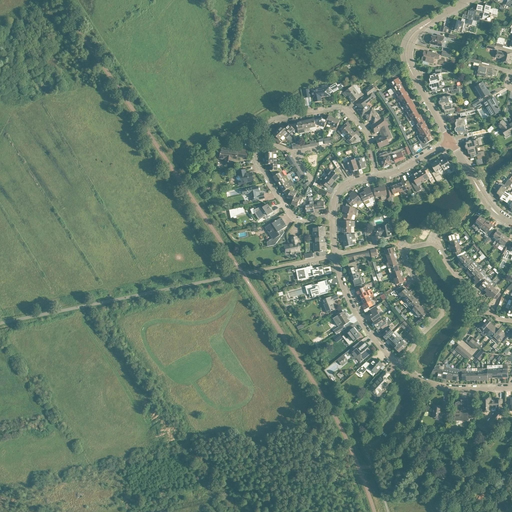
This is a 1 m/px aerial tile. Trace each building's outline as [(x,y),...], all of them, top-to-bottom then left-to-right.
[(475,18),(474,21),(477,22),(479,22),(481,17),(475,15),(476,12),(484,14),(482,18),(484,19),(488,17),(489,13),(497,15),(498,10),(491,8),(491,7),(488,6),(488,5),(488,4),(487,4),(486,4),(486,5),(485,5),(485,7),(483,7),(483,6),(478,5),(477,6),(476,6),(470,9),(470,10),(470,11),(469,10),(467,16),(475,18)] [(462,19),(461,21),(457,20),(457,21),(453,21),(452,26),(450,25),(449,30),(455,31),(455,30),(459,31),(460,28),(461,28),(461,27),(463,28),(464,23),(466,23),(466,24),(471,26),(476,27),(477,22),(474,21),(468,19),(468,20),(462,19)] [(430,44),(441,47),(444,37),(441,36),(440,38),(432,36),(430,44)] [(496,43),(496,46),(503,48),(505,39),(501,38),(498,37),(496,43)] [(422,60),(423,61),(422,64),(428,65),(429,62),(433,63),(434,58),(438,59),(439,55),(435,54),(435,53),(431,52),(431,53),(428,52),(424,51),(422,59),(422,60)] [(501,62),(510,64),(511,56),(511,53),(504,52),(504,53),(497,51),(496,56),(502,58),(501,62)] [(470,58),(469,62),(473,63),(472,66),(478,67),(479,65),(481,65),(482,61),(470,58)] [(478,67),(477,71),(479,72),(481,73),(480,75),(488,77),(488,76),(492,77),(493,75),(496,76),(497,71),(493,70),(493,68),(491,67),(489,67),(483,65),(483,68),(478,67)] [(429,78),(430,83),(438,81),(440,81),(439,76),(441,75),(440,73),(440,72),(430,74),(430,78),(429,78)] [(400,83),(401,84),(402,83),(399,78),(394,80),(389,82),(390,84),(391,83),(394,87),(400,83)] [(440,86),(438,81),(430,83),(429,83),(430,89),(431,88),(432,92),(442,89),(442,86),(440,86)] [(490,94),(483,83),(483,82),(482,83),(474,87),(481,99),(490,94)] [(390,95),(395,93),(403,88),(401,84),(400,83),(394,87),(389,90),(391,92),(389,93),(390,95)] [(322,89),(312,91),(313,98),(314,98),(314,102),(321,101),(320,97),(330,95),(329,94),(333,92),(333,93),(343,87),(341,84),(337,86),(336,84),(330,87),(328,88),(322,89)] [(372,86),(365,91),(368,96),(372,93),(376,90),(377,89),(375,86),(373,88),(372,86)] [(352,87),(343,93),(346,97),(347,96),(352,103),(360,97),(357,93),(352,87)] [(398,97),(399,97),(406,93),(406,92),(403,88),(395,93),(398,97)] [(402,101),(410,97),(407,92),(406,92),(406,93),(399,97),(402,101)] [(372,93),(368,96),(357,104),(360,108),(357,110),(362,116),(364,115),(370,110),(366,104),(375,97),(374,95),(372,93)] [(440,106),(442,106),(441,105),(450,103),(449,99),(451,98),(450,95),(440,97),(440,100),(439,101),(440,106)] [(402,101),(399,103),(402,108),(412,101),(410,97),(402,101)] [(498,104),(497,102),(495,97),(485,103),(484,103),(484,104),(491,114),(492,116),(496,114),(500,111),(499,108),(497,105),(498,104)] [(480,102),(473,106),(475,110),(476,111),(479,109),(479,108),(482,106),(482,105),(484,104),(484,103),(485,103),(484,100),(480,102)] [(414,107),(415,106),(412,101),(402,108),(403,110),(406,108),(407,110),(407,111),(414,107)] [(445,113),(455,111),(454,108),(452,108),(451,103),(450,103),(441,105),(442,106),(443,111),(444,110),(445,113)] [(467,112),(475,110),(473,106),(471,103),(468,104),(469,108),(457,111),(458,114),(467,112)] [(406,117),(409,116),(417,111),(414,107),(407,111),(407,110),(406,111),(408,114),(405,115),(406,117)] [(370,120),(374,124),(381,119),(372,108),(370,110),(364,115),(369,121),(370,120)] [(417,111),(409,116),(406,117),(409,122),(412,121),(413,120),(420,116),(419,116),(417,111)] [(412,126),(415,125),(423,120),(420,115),(419,116),(420,116),(413,120),(412,121),(409,122),(412,126)] [(326,124),(331,126),(334,118),(329,116),(327,120),(326,123),(326,124)] [(456,121),(455,122),(456,127),(464,125),(466,125),(465,120),(466,120),(466,116),(456,118),(456,121)] [(314,120),(316,129),(320,129),(321,126),(324,127),(326,124),(326,123),(327,120),(322,117),(321,119),(319,119),(314,120)] [(381,134),(382,134),(389,131),(387,126),(389,125),(383,117),(381,119),(374,124),(371,126),(376,133),(380,130),(381,134)] [(340,120),(334,118),(331,126),(330,129),(336,131),(337,128),(340,120)] [(314,120),(314,119),(308,120),(311,132),(317,130),(316,129),(314,120)] [(311,132),(308,120),(302,121),(305,133),(311,132)] [(423,120),(415,125),(418,129),(426,125),(423,120)] [(305,133),(302,121),(296,122),(297,123),(298,130),(299,133),(299,134),(305,133)] [(502,121),(498,125),(501,129),(506,137),(511,134),(511,133),(511,132),(511,122),(507,126),(502,121)] [(297,123),(292,124),(293,125),(290,125),(289,124),(285,128),(290,134),(291,134),(293,132),(295,133),(299,133),(298,130),(297,123)] [(346,123),(337,131),(343,137),(344,138),(346,136),(352,130),(349,127),(352,125),(350,124),(348,126),(346,123)] [(282,125),(278,130),(284,135),(286,138),(290,134),(285,128),(282,125)] [(418,129),(421,134),(428,130),(429,130),(426,125),(418,129)] [(465,130),(464,125),(456,127),(454,127),(456,133),(457,132),(458,136),(468,133),(467,130),(465,130)] [(281,138),(284,135),(278,130),(273,134),(275,136),(273,138),(279,144),(283,140),(281,138)] [(352,130),(346,136),(349,139),(346,141),(350,144),(351,143),(352,144),(361,142),(360,139),(360,138),(358,136),(359,136),(358,136),(356,134),(358,132),(357,131),(354,133),(352,130)] [(420,134),(417,136),(419,141),(431,135),(428,130),(421,134),(420,134)] [(389,131),(382,134),(383,137),(376,140),(380,147),(389,144),(387,140),(392,138),(389,131)] [(423,139),(419,141),(423,148),(429,145),(428,142),(433,139),(431,135),(423,139)] [(466,144),(465,145),(466,150),(467,150),(476,148),(475,143),(477,142),(476,139),(478,138),(477,135),(473,136),(474,139),(465,141),(466,144)] [(398,150),(392,153),(391,153),(394,159),(395,163),(405,159),(403,156),(406,155),(411,153),(408,146),(403,148),(404,151),(399,153),(398,150)] [(478,160),(485,158),(484,151),(478,152),(477,147),(476,148),(467,150),(469,155),(470,155),(471,158),(477,156),(478,160)] [(221,149),(220,158),(221,159),(225,159),(225,162),(231,163),(232,158),(236,159),(237,159),(237,158),(238,158),(238,157),(247,158),(247,152),(248,149),(242,149),(242,151),(237,151),(237,152),(221,149)] [(265,158),(274,158),(274,154),(277,154),(277,149),(268,149),(268,152),(265,152),(265,158)] [(379,155),(380,159),(383,167),(392,164),(390,160),(394,159),(391,153),(392,153),(391,151),(387,152),(387,151),(379,154),(379,155)] [(355,159),(358,169),(359,170),(366,167),(365,164),(366,164),(365,161),(366,160),(364,157),(360,158),(360,157),(355,159)] [(342,164),(345,170),(350,169),(351,172),(358,169),(355,159),(355,158),(354,158),(348,161),(346,158),(343,159),(344,163),(342,164)] [(439,162),(442,167),(444,169),(449,166),(452,172),(456,169),(452,162),(449,163),(446,158),(439,162)] [(438,170),(442,167),(439,162),(438,160),(431,164),(436,174),(439,172),(438,170)] [(280,172),(282,171),(280,168),(278,168),(278,164),(277,164),(274,164),(269,164),(269,171),(271,171),(272,172),(272,173),(274,176),(280,172)] [(427,175),(423,168),(417,172),(423,181),(427,179),(427,180),(429,179),(432,183),(435,181),(430,173),(427,175)] [(237,177),(236,178),(236,180),(238,181),(238,182),(239,185),(247,184),(246,182),(254,181),(252,173),(245,174),(244,170),(240,171),(238,171),(239,175),(239,176),(237,176),(237,177)] [(332,170),(328,175),(335,181),(339,176),(332,170)] [(274,176),(273,177),(277,182),(286,176),(282,171),(280,172),(274,176)] [(423,181),(417,172),(411,175),(415,182),(412,183),(417,192),(420,190),(418,186),(419,185),(419,183),(423,181)] [(432,173),(432,174),(437,182),(443,179),(440,175),(435,178),(432,174),(433,174),(432,173)] [(287,175),(286,176),(277,182),(278,184),(277,185),(279,187),(279,186),(280,187),(290,180),(287,175)] [(335,181),(328,175),(321,183),(328,188),(330,185),(331,186),(335,181)] [(498,197),(500,199),(501,199),(505,192),(506,190),(511,182),(511,181),(511,176),(510,178),(509,180),(508,179),(503,186),(502,185),(501,187),(498,185),(495,189),(494,191),(497,193),(497,194),(499,195),(498,197)] [(280,188),(281,190),(282,190),(283,192),(284,191),(290,187),(292,186),(294,185),(291,180),(290,180),(287,182),(280,187),(280,188)] [(402,183),(397,184),(400,192),(401,195),(408,193),(406,188),(408,187),(409,190),(412,188),(408,181),(405,182),(406,183),(405,184),(404,180),(401,181),(402,183)] [(391,186),(387,188),(388,195),(389,202),(390,205),(392,205),(392,201),(393,201),(392,196),(393,194),(400,192),(397,184),(393,185),(393,184),(390,185),(391,186)] [(374,189),(375,196),(375,197),(381,196),(381,200),(386,199),(386,195),(387,195),(385,185),(380,186),(379,186),(379,187),(379,188),(374,189)] [(247,186),(242,187),(242,190),(243,195),(251,193),(252,201),(258,200),(258,199),(265,198),(264,194),(260,194),(259,191),(259,190),(260,190),(260,188),(259,188),(258,187),(247,189),(247,186)] [(284,191),(286,195),(287,195),(288,197),(287,198),(293,200),(295,197),(296,193),(293,191),(294,189),(292,186),(290,187),(284,191)] [(360,194),(361,197),(363,201),(366,205),(370,203),(375,201),(373,197),(375,196),(374,189),(371,190),(370,187),(365,189),(364,190),(364,191),(365,192),(360,194)] [(309,201),(305,204),(306,212),(307,213),(311,213),(314,212),(314,205),(313,201),(312,189),(309,188),(306,195),(309,196),(309,201)] [(351,197),(347,201),(352,207),(356,203),(359,206),(363,203),(362,202),(360,200),(361,199),(360,198),(361,197),(360,194),(358,195),(354,191),(350,194),(351,195),(350,196),(351,197)] [(501,199),(500,199),(499,200),(502,202),(503,200),(506,202),(511,193),(509,192),(508,194),(505,192),(501,199)] [(297,207),(300,208),(304,198),(303,197),(299,196),(298,198),(295,197),(293,200),(291,204),(295,206),(294,208),(296,209),(297,207)] [(314,201),(313,201),(314,205),(314,212),(318,212),(318,210),(325,209),(324,201),(316,202),(314,200),(314,201)] [(344,206),(343,211),(343,212),(345,213),(344,218),(347,219),(351,220),(353,214),(357,215),(358,210),(354,209),(354,208),(352,208),(352,207),(347,201),(346,206),(344,206)] [(254,208),(250,210),(253,214),(256,213),(257,215),(258,218),(260,220),(264,217),(266,219),(271,216),(269,214),(273,212),(268,204),(262,207),(263,208),(261,209),(260,207),(254,210),(254,208)] [(244,212),(243,207),(229,210),(230,215),(241,213),(244,212)] [(478,232),(480,230),(486,222),(480,217),(476,214),(472,219),(476,222),(472,227),(478,232)] [(287,226),(281,218),(276,221),(276,220),(275,221),(276,222),(273,224),(272,222),(265,227),(273,238),(271,239),(269,240),(269,241),(268,242),(269,246),(275,245),(277,242),(284,232),(282,229),(287,226)] [(344,221),(340,221),(340,226),(341,226),(341,227),(342,227),(342,228),(343,228),(343,233),(344,233),(347,233),(351,232),(351,227),(354,227),(355,227),(355,222),(354,222),(351,222),(351,220),(347,219),(344,218),(344,221)] [(486,239),(492,232),(493,231),(495,229),(492,227),(493,226),(487,221),(486,222),(480,230),(486,234),(485,235),(484,237),(486,239)] [(379,228),(373,229),(374,232),(375,236),(379,236),(378,234),(383,234),(383,238),(392,236),(389,224),(381,226),(381,227),(379,228)] [(313,228),(314,240),(325,239),(325,235),(325,227),(322,227),(322,226),(321,227),(313,228)] [(493,246),(495,247),(503,235),(497,231),(496,233),(493,231),(492,232),(486,239),(485,241),(487,243),(492,237),(496,240),(493,244),(494,244),(493,246)] [(347,234),(347,233),(344,233),(344,235),(340,236),(341,241),(342,240),(342,242),(343,242),(344,242),(345,247),(353,245),(352,240),(356,239),(355,234),(351,235),(351,234),(347,234)] [(457,240),(455,234),(445,237),(446,240),(449,239),(449,242),(450,242),(457,240)] [(503,235),(496,246),(498,247),(501,243),(504,246),(509,239),(503,235)] [(292,243),(284,245),(286,254),(291,253),(291,254),(292,254),(291,252),(296,251),(296,253),(301,252),(299,243),(298,243),(297,236),(291,238),(292,243)] [(314,240),(314,252),(321,251),(321,252),(323,252),(323,251),(326,251),(326,243),(325,243),(325,239),(314,240)] [(450,248),(459,245),(458,239),(457,240),(450,242),(451,244),(449,245),(450,248)] [(454,253),(456,257),(462,253),(460,251),(461,251),(459,245),(450,248),(450,251),(453,250),(454,253)] [(385,250),(387,256),(396,253),(394,247),(385,250)] [(462,253),(456,257),(458,260),(460,262),(458,264),(460,266),(468,260),(470,257),(466,253),(465,251),(462,253)] [(387,256),(388,262),(396,259),(397,259),(396,253),(387,256)] [(470,257),(468,260),(460,266),(462,269),(464,267),(466,269),(467,269),(472,264),(471,264),(472,263),(474,262),(470,257)] [(397,265),(396,259),(388,262),(387,262),(388,268),(397,265)] [(348,263),(349,269),(350,269),(356,267),(357,266),(356,263),(358,263),(357,260),(355,260),(354,261),(352,262),(349,263),(348,263)] [(467,272),(469,275),(479,265),(475,261),(474,262),(472,263),(471,264),(472,264),(467,269),(468,271),(467,272)] [(390,274),(392,273),(399,271),(397,265),(388,268),(390,274)] [(479,265),(469,275),(471,277),(473,275),(474,277),(475,277),(482,271),(483,270),(479,265)] [(307,268),(296,270),(298,277),(303,276),(304,280),(308,279),(308,277),(317,275),(318,276),(325,275),(323,266),(316,267),(316,268),(313,269),(312,267),(307,268)] [(357,266),(356,267),(350,269),(349,269),(348,269),(350,275),(360,272),(359,266),(357,266)] [(401,270),(399,271),(392,273),(394,279),(403,276),(401,270)] [(474,277),(474,278),(476,280),(474,282),(476,284),(478,283),(485,276),(486,275),(482,271),(475,277),(474,277)] [(352,281),(353,280),(359,278),(361,278),(362,277),(360,272),(350,275),(352,281)] [(394,279),(396,285),(405,281),(403,276),(394,279)] [(479,288),(482,290),(483,291),(484,291),(485,290),(484,290),(485,289),(485,290),(490,284),(492,281),(485,276),(478,283),(481,285),(479,288)] [(359,278),(353,280),(355,286),(354,286),(355,289),(362,286),(362,284),(364,283),(363,277),(364,277),(362,277),(361,278),(359,278)] [(312,284),(306,286),(306,287),(307,292),(308,293),(311,292),(313,297),(315,297),(316,297),(319,296),(318,293),(320,293),(320,294),(328,292),(327,290),(330,289),(329,285),(327,285),(326,280),(318,283),(318,284),(312,285),(312,284)] [(485,294),(488,296),(494,288),(497,285),(496,285),(496,284),(495,283),(494,283),(494,282),(493,282),(492,282),(492,281),(490,284),(485,290),(485,289),(484,290),(485,290),(487,292),(485,294)] [(358,296),(360,295),(366,292),(369,290),(367,286),(355,291),(358,296)] [(400,295),(403,298),(411,291),(410,289),(408,291),(406,289),(405,290),(402,286),(392,292),(391,293),(392,296),(393,295),(396,296),(398,296),(400,295)] [(499,292),(494,288),(488,296),(490,298),(492,296),(494,298),(494,297),(497,299),(501,294),(499,292)] [(360,295),(359,295),(360,296),(360,297),(361,297),(362,299),(373,294),(371,289),(369,290),(366,292),(360,295)] [(404,304),(413,296),(411,294),(413,292),(411,291),(403,298),(401,300),(404,304)] [(375,299),(373,294),(362,299),(364,304),(370,301),(371,301),(373,300),(375,299)] [(322,301),(326,313),(335,309),(332,301),(339,299),(337,295),(331,297),(330,298),(329,298),(322,301)] [(408,307),(409,305),(418,298),(416,296),(415,298),(413,296),(404,304),(403,305),(406,308),(408,307)] [(412,310),(413,309),(418,304),(419,304),(420,303),(418,301),(419,299),(418,298),(409,305),(408,307),(411,310),(412,310)] [(364,304),(362,305),(364,310),(365,312),(370,309),(369,308),(375,304),(373,300),(371,301),(370,301),(364,304)] [(420,306),(419,304),(418,304),(413,309),(412,310),(411,310),(410,311),(414,315),(415,313),(423,306),(422,304),(420,306)] [(373,314),(370,316),(374,322),(381,317),(379,314),(379,313),(380,312),(377,308),(379,306),(378,305),(370,309),(373,314)] [(418,317),(419,316),(421,318),(427,313),(425,311),(423,309),(425,307),(423,306),(415,313),(418,317)] [(335,313),(331,315),(333,318),(333,319),(337,326),(338,325),(339,327),(333,331),(336,335),(346,328),(344,325),(349,322),(346,318),(348,318),(344,312),(337,316),(335,313)] [(374,322),(373,322),(377,328),(380,326),(384,330),(389,325),(392,323),(390,321),(383,320),(382,320),(380,317),(381,317),(374,322)] [(490,322),(486,318),(480,324),(479,324),(480,323),(479,323),(476,327),(478,329),(478,330),(478,331),(479,331),(480,332),(481,332),(483,330),(490,322)] [(483,330),(480,334),(485,338),(488,334),(494,327),(492,325),(493,324),(491,322),(490,322),(483,330)] [(386,332),(382,335),(384,337),(383,338),(385,340),(385,339),(386,340),(387,339),(393,332),(394,332),(391,330),(392,328),(389,325),(384,330),(386,332)] [(499,330),(494,327),(488,334),(492,338),(499,330)] [(354,328),(344,336),(346,339),(344,340),(349,345),(360,336),(358,333),(357,331),(355,328),(354,328)] [(498,345),(502,341),(503,340),(501,338),(505,333),(500,329),(499,330),(492,338),(491,339),(496,344),(492,347),(495,349),(498,345)] [(387,339),(391,343),(398,337),(393,332),(387,339)] [(337,342),(340,340),(342,338),(338,333),(333,337),(337,342)] [(508,333),(503,340),(502,341),(504,343),(507,339),(510,341),(511,338),(511,333),(510,335),(508,333)] [(398,337),(391,343),(395,347),(395,348),(402,341),(403,339),(399,335),(398,337)] [(395,348),(395,347),(395,348),(399,352),(407,345),(402,341),(395,348)] [(357,357),(361,362),(372,352),(368,348),(369,347),(365,342),(358,348),(356,345),(344,355),(343,355),(337,360),(343,366),(348,361),(348,360),(351,357),(354,360),(357,357)] [(366,362),(363,365),(367,369),(370,372),(372,370),(376,373),(383,365),(376,359),(370,365),(366,362)] [(439,365),(436,365),(432,374),(438,375),(437,378),(442,379),(444,370),(445,364),(443,364),(443,366),(440,366),(440,365),(439,365)] [(359,369),(357,370),(362,375),(367,369),(363,365),(359,369)] [(389,374),(386,371),(370,389),(377,395),(390,381),(386,378),(389,374)] [(491,430),(502,415),(502,399),(496,399),(496,401),(491,401),(491,398),(482,398),(482,412),(491,411),(495,411),(496,414),(486,427),(491,430)] [(455,418),(454,418),(454,420),(461,420),(461,421),(469,420),(469,419),(473,419),(473,405),(474,405),(474,401),(473,401),(473,400),(468,400),(468,399),(461,400),(461,402),(456,402),(456,406),(455,406),(455,411),(455,412),(455,418)] [(446,415),(448,402),(444,402),(443,406),(434,405),(432,417),(440,418),(440,414),(446,415)] [(422,486),(425,482),(418,477),(415,481),(422,486)]
